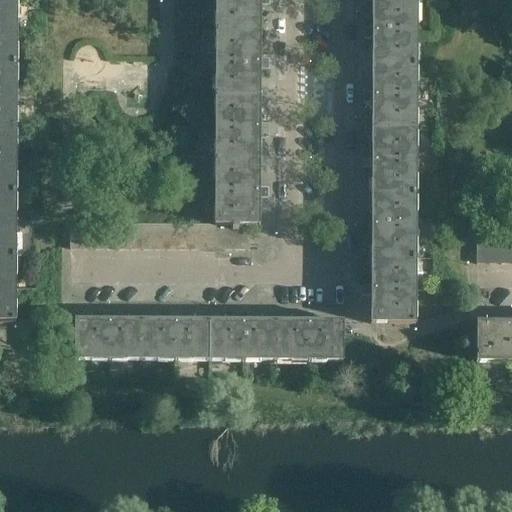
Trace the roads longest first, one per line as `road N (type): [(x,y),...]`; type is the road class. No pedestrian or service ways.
road 1 (residential): [(291,275),(339,277),(342,0)]
road 2 (residential): [(291,275),(293,0)]
road 3 (residential): [(76,271),(291,275)]
